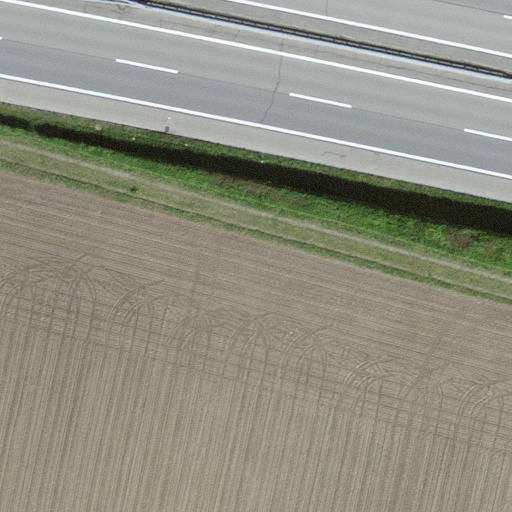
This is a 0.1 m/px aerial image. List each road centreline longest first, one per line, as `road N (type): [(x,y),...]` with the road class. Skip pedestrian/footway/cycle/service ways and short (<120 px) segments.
road 1 (track): [(511,293),(0,162)]
road 2 (motorway): [(0,44),(511,146)]
